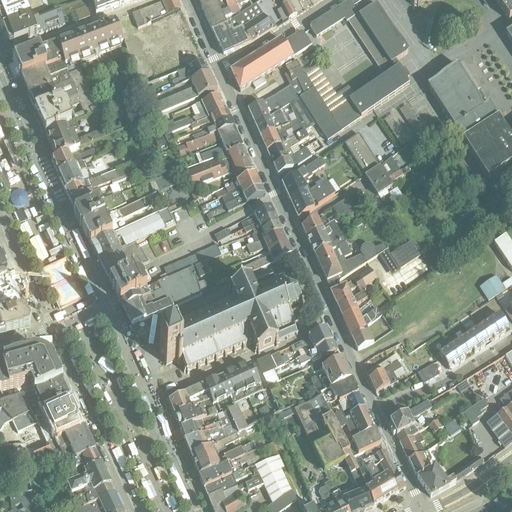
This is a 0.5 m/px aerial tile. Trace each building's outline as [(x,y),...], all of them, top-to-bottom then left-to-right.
[(12,0),(0,4),(0,16),(18,10),(17,8),(35,2),(34,0),(12,0)] [(57,0),(29,9),(28,7),(18,10),(0,16),(0,28),(2,33),(32,18),(59,8),(76,3),(75,2),(83,0),(86,0),(57,0)] [(76,3),(59,8),(62,14),(86,5),(84,0),(76,3)] [(89,0),(96,16),(119,8),(115,0),(89,0)] [(170,0),(160,4),(138,13),(144,26),(146,25),(181,11),(177,3),(176,1),(175,0),(170,0)] [(215,0),(201,7),(202,9),(217,3),(215,0)] [(222,0),(217,3),(202,9),(207,21),(240,6),(249,2),(248,0),(222,0)] [(278,0),(282,9),(288,20),(288,21),(297,17),(295,13),(295,12),(288,0),(278,0)] [(349,0),(347,0),(308,25),(317,39),(347,20),(358,14),(349,0)] [(511,0),(408,0),(416,12),(432,2),(431,0),(478,0),(488,12),(495,7),(508,23),(511,20),(511,0)] [(409,52),(375,2),(358,14),(347,20),(383,75),(397,65),(397,61),(409,52)] [(240,6),(207,21),(212,32),(227,26),(225,21),(231,18),(231,16),(240,12),(240,10),(241,9),(240,6)] [(227,26),(212,32),(216,41),(223,56),(223,55),(225,56),(225,57),(244,48),(251,45),(272,31),(266,21),(256,6),(253,8),(227,26)] [(87,7),(74,12),(78,23),(90,18),(91,18),(87,7)] [(282,9),(277,12),(282,23),(288,20),(282,9)] [(181,11),(146,25),(149,33),(151,36),(148,37),(150,42),(153,41),(168,34),(168,32),(186,24),(181,11)] [(138,13),(132,15),(136,27),(137,29),(144,26),(138,13)] [(37,18),(2,33),(8,47),(12,48),(65,28),(60,14),(39,23),(37,18)] [(130,16),(115,22),(121,36),(133,31),(137,29),(136,27),(128,30),(126,25),(133,22),(130,16)] [(271,18),(266,21),(272,31),(277,28),(271,18)] [(115,22),(57,44),(63,62),(65,67),(69,66),(70,69),(81,65),(110,54),(121,49),(120,46),(124,44),(122,37),(121,36),(115,22)] [(137,29),(133,31),(136,38),(149,33),(146,25),(144,26),(137,29)] [(293,56),(311,45),(302,30),(284,41),(293,56)] [(133,31),(121,36),(122,37),(124,44),(128,51),(140,46),(136,38),(133,31)] [(150,42),(143,45),(159,82),(177,74),(204,63),(198,50),(198,49),(197,47),(181,54),(174,39),(171,33),(168,34),(153,40),(150,42)] [(457,68),(427,88),(486,176),(491,183),(511,169),(511,33),(505,37),(511,47),(511,127),(506,131),(486,101),(480,92),(475,95),(457,68)] [(15,64),(9,67),(11,74),(13,77),(14,80),(21,78),(63,62),(57,44),(25,57),(14,61),(15,64)] [(140,46),(128,51),(144,88),(159,82),(143,45),(140,46)] [(285,45),(232,77),(244,96),(297,65),(285,45)] [(301,60),(308,67),(316,61),(309,53),(301,60)] [(63,62),(21,78),(25,88),(30,98),(69,81),(68,78),(68,77),(65,67),(63,62)] [(173,86),(171,87),(173,90),(191,82),(209,74),(204,63),(177,74),(180,80),(172,83),(173,86)] [(69,66),(65,67),(68,77),(81,72),(81,71),(83,70),(81,65),(70,69),(69,66)] [(400,69),(397,65),(383,75),(348,98),(329,113),(312,87),(303,94),(299,97),(328,142),(410,85),(406,78),(409,76),(403,67),(400,69)] [(68,77),(68,78),(69,81),(70,82),(74,96),(36,112),(45,135),(75,123),(98,113),(81,72),(68,77)] [(194,89),(154,106),(158,115),(217,91),(209,74),(191,82),(194,89)] [(69,81),(30,98),(33,107),(36,112),(74,96),(70,82),(69,81)] [(151,86),(145,89),(148,97),(155,94),(151,86)] [(25,88),(18,91),(26,111),(33,107),(30,98),(25,88)] [(173,122),(161,127),(162,130),(165,137),(172,134),(176,132),(191,126),(226,112),(219,96),(191,109),(195,119),(193,120),(193,121),(190,122),(189,119),(174,125),(173,122)] [(300,99),(289,106),(294,115),(297,122),(303,134),(305,133),(316,126),(300,99)] [(399,109),(414,135),(424,128),(409,103),(399,109)] [(282,111),(255,126),(260,138),(281,130),(289,126),(282,111)] [(226,112),(191,126),(192,131),(201,128),(202,131),(207,129),(230,120),(226,112)] [(294,115),(288,117),(291,125),(297,122),(294,115)] [(150,120),(130,128),(132,134),(152,125),(150,120)] [(208,132),(193,137),(195,143),(234,128),(230,120),(207,129),(208,132)] [(281,130),(260,138),(267,153),(303,134),(297,122),(291,125),(289,126),(281,130)] [(75,123),(45,135),(56,160),(69,154),(99,141),(96,134),(80,140),(81,143),(78,145),(73,133),(79,131),(75,123)] [(187,146),(178,149),(181,158),(189,156),(188,154),(220,142),(222,145),(238,138),(234,128),(195,143),(187,146)] [(303,134),(267,153),(273,167),(289,160),(300,153),(297,146),(309,139),(305,133),(303,134)] [(172,134),(165,137),(168,144),(175,142),(172,134)] [(358,136),(344,145),(365,179),(368,176),(380,169),(358,136)] [(160,138),(154,140),(158,149),(164,147),(160,138)] [(199,153),(195,155),(199,165),(220,157),(243,149),(238,138),(222,145),(223,147),(200,156),(199,153)] [(222,161),(216,163),(220,173),(248,160),(243,149),(220,157),(222,161)] [(289,160),(273,167),(278,177),(293,170),(312,158),(306,150),(306,149),(300,153),(289,160)] [(56,160),(51,162),(57,176),(83,165),(85,164),(96,159),(93,152),(71,160),(69,154),(56,160)] [(368,176),(365,179),(372,190),(400,172),(391,159),(380,169),(368,176)] [(248,160),(220,173),(222,179),(235,173),(237,178),(253,171),(248,160)] [(320,160),(282,185),(289,202),(316,187),(306,180),(325,167),(320,160)] [(216,162),(186,174),(192,191),(204,186),(222,179),(220,173),(216,163),(216,162)] [(83,165),(57,176),(65,193),(83,186),(92,182),(85,164),(83,165)] [(83,186),(65,193),(70,204),(93,193),(92,190),(111,183),(134,174),(131,167),(92,182),(83,186)] [(400,172),(372,190),(378,199),(393,189),(390,185),(403,176),(401,172),(400,172)] [(134,174),(111,183),(112,186),(135,177),(134,174)] [(153,174),(138,180),(141,187),(150,183),(155,182),(156,181),(153,174)] [(156,181),(155,182),(157,186),(160,193),(176,187),(172,175),(156,181)] [(231,189),(216,196),(218,201),(221,199),(258,182),(255,175),(230,187),(231,189)] [(412,179),(401,186),(405,191),(416,184),(412,179)] [(155,182),(150,183),(154,195),(160,193),(157,186),(155,182)] [(258,182),(221,199),(225,206),(239,200),(262,190),(258,182)] [(316,187),(289,202),(298,221),(315,210),(313,205),(315,204),(318,208),(335,197),(334,196),(336,194),(329,183),(326,185),(326,184),(318,189),(316,187)] [(398,187),(388,192),(393,202),(403,197),(398,187)] [(239,200),(225,206),(228,214),(240,208),(238,204),(244,201),(246,205),(265,197),(262,190),(239,200)] [(93,193),(70,204),(71,204),(73,203),(74,205),(72,206),(72,208),(73,209),(74,210),(76,210),(77,212),(75,213),(74,213),(75,214),(84,210),(96,204),(102,201),(104,201),(101,195),(99,191),(93,193)] [(430,192),(414,194),(416,204),(431,201),(430,192)] [(199,193),(192,196),(195,203),(202,200),(199,193)] [(84,210),(75,214),(83,230),(107,218),(106,215),(126,205),(124,201),(120,194),(104,201),(102,201),(105,207),(99,210),(96,204),(84,210)] [(107,218),(83,230),(91,247),(112,236),(111,234),(109,228),(116,225),(161,203),(160,202),(161,201),(160,198),(159,199),(157,194),(114,215),(107,218)] [(187,199),(176,204),(178,209),(189,204),(187,199)] [(345,201),(342,203),(344,208),(344,216),(353,216),(353,201),(345,201)] [(317,219),(301,229),(306,240),(334,223),(340,219),(344,216),(344,208),(342,203),(332,209),(336,215),(327,222),(324,218),(318,222),(317,219)] [(174,205),(168,208),(170,214),(176,211),(174,205)] [(254,221),(242,226),(244,231),(274,217),(270,209),(254,216),(256,222),(255,222),(254,221)] [(112,236),(91,247),(100,263),(164,232),(165,232),(175,227),(173,222),(169,212),(159,216),(158,214),(112,236)] [(274,217),(244,231),(246,235),(253,232),(254,236),(278,225),(274,217)] [(334,223),(306,240),(315,257),(344,237),(334,223)] [(116,225),(109,228),(111,234),(118,230),(116,225)] [(254,236),(252,237),(254,246),(263,243),(282,234),(278,225),(254,236)] [(227,231),(214,237),(218,244),(220,243),(227,239),(229,238),(230,238),(227,231)] [(254,246),(246,248),(250,256),(254,256),(266,251),(267,253),(287,244),(282,234),(263,243),(254,246)] [(344,237),(315,257),(320,270),(323,269),(326,275),(323,276),(324,278),(328,287),(335,284),(335,283),(337,282),(338,284),(366,265),(378,257),(387,251),(388,251),(385,246),(375,250),(374,249),(372,248),(371,247),(368,246),(367,246),(364,247),(363,248),(361,249),(361,251),(360,253),(360,254),(360,256),(361,257),(345,264),(343,259),(352,256),(344,237)] [(511,248),(505,238),(494,246),(511,272),(511,248)] [(412,242),(390,256),(400,271),(422,257),(412,242)] [(270,258),(241,271),(243,277),(292,256),(287,244),(267,253),(270,258)] [(136,246),(100,263),(110,283),(142,267),(148,264),(141,250),(139,251),(136,246)] [(166,275),(159,278),(162,283),(193,268),(193,269),(195,268),(205,264),(221,257),(216,246),(195,256),(195,257),(164,270),(166,275)] [(387,251),(378,257),(382,262),(392,277),(400,271),(390,256),(387,251)] [(205,264),(195,268),(200,280),(210,275),(205,264)] [(142,267),(110,283),(120,303),(147,290),(152,287),(142,267)] [(133,305),(123,309),(125,312),(130,322),(132,327),(151,319),(172,309),(172,310),(202,297),(198,284),(193,269),(193,268),(162,283),(158,285),(161,291),(133,305)] [(370,270),(359,278),(366,288),(377,281),(370,270)] [(15,272),(7,275),(14,289),(21,286),(15,272)] [(163,349),(159,351),(161,355),(161,354),(165,363),(164,363),(166,367),(170,365),(177,362),(177,363),(177,364),(178,365),(179,365),(180,365),(181,365),(181,364),(182,364),(182,363),(185,371),(183,372),(184,374),(186,373),(187,376),(189,375),(188,372),(197,369),(198,371),(200,370),(199,368),(206,365),(207,367),(209,366),(208,364),(215,360),(216,363),(218,362),(217,360),(224,356),(225,359),(227,358),(226,356),(233,352),(234,355),(236,354),(235,352),(242,348),(243,351),(245,350),(244,348),(252,344),(255,351),(254,352),(255,354),(257,353),(258,356),(260,355),(259,352),(275,345),(276,348),(278,347),(277,345),(279,344),(279,343),(286,340),(286,341),(287,340),(287,339),(296,335),(296,336),(297,336),(297,335),(298,334),(298,333),(296,333),(294,328),(295,328),(294,325),(301,323),(302,324),(303,322),(302,321),(303,318),(305,318),(304,316),(303,316),(301,312),(302,311),(301,310),(300,311),(297,310),(300,304),(302,303),(302,301),(299,301),(297,295),(299,293),(297,292),(295,294),(289,291),(290,288),(292,288),(292,287),(290,287),(288,283),(289,282),(288,281),(287,282),(284,280),(283,279),(282,279),(282,281),(275,283),(274,281),(273,281),(271,276),(272,276),(272,274),(271,275),(270,274),(269,274),(270,276),(261,279),(260,278),(259,279),(260,280),(253,283),(252,282),(250,283),(249,281),(247,282),(248,284),(232,291),(231,289),(229,290),(230,292),(228,293),(229,295),(231,294),(234,302),(226,305),(225,303),(223,304),(224,306),(216,310),(215,307),(214,308),(215,310),(207,314),(206,311),(205,312),(206,314),(198,318),(197,315),(195,316),(196,318),(189,322),(188,319),(186,320),(187,322),(180,326),(179,323),(177,324),(178,326),(170,330),(169,328),(167,329),(168,331),(165,332),(166,334),(169,333),(173,342),(172,343),(173,344),(171,345),(171,346),(163,349)] [(0,317),(1,317),(4,316),(6,317),(7,319),(24,312),(14,289),(7,275),(0,278),(0,317)] [(496,277),(479,289),(488,302),(506,291),(502,285),(496,277)] [(340,289),(331,294),(335,303),(336,306),(352,299),(349,292),(357,289),(360,294),(364,292),(367,290),(366,288),(359,278),(356,279),(346,286),(340,289)] [(511,279),(511,278),(502,285),(506,291),(511,286),(511,279)] [(205,282),(198,284),(202,297),(208,294),(205,282)] [(147,290),(120,303),(123,309),(133,305),(161,291),(158,285),(152,287),(147,290)] [(352,299),(336,306),(342,319),(358,312),(355,305),(368,298),(364,292),(360,294),(352,299)] [(358,312),(342,319),(350,335),(350,336),(352,340),(361,335),(368,332),(366,329),(367,329),(382,317),(379,313),(376,309),(362,321),(358,312)] [(0,336),(28,329),(30,324),(24,312),(7,319),(6,317),(4,316),(1,317),(0,317),(0,336)] [(511,327),(503,315),(442,356),(452,370),(511,330),(511,327)] [(327,331),(291,348),(294,354),(298,352),(301,359),(309,355),(306,349),(310,347),(313,353),(333,344),(327,331)] [(361,335),(352,340),(358,352),(374,345),(368,332),(361,335)] [(301,359),(295,361),(298,367),(300,365),(301,367),(311,362),(312,366),(337,354),(333,344),(313,353),(309,355),(301,359)] [(0,362),(0,391),(1,393),(31,384),(34,393),(44,390),(62,382),(58,374),(57,371),(56,369),(52,371),(50,367),(54,365),(51,358),(37,351),(16,358),(0,362)] [(279,354),(270,358),(276,370),(285,367),(284,365),(290,362),(287,356),(281,359),(279,354)] [(310,394),(307,395),(311,403),(322,398),(320,395),(351,382),(352,382),(342,361),(341,362),(338,355),(311,368),(314,375),(322,371),(324,377),(317,380),(315,379),(311,381),(311,383),(313,388),(309,390),(310,394)] [(363,366),(362,366),(369,381),(400,361),(396,355),(378,367),(371,371),(367,364),(363,366)] [(270,356),(256,362),(268,388),(279,382),(274,372),(276,370),(270,358),(270,356)] [(400,361),(369,381),(376,396),(377,398),(381,396),(399,386),(398,384),(398,383),(397,381),(393,374),(402,369),(399,364),(401,363),(400,361)] [(251,365),(227,376),(236,396),(229,399),(233,406),(263,392),(251,365)] [(422,372),(417,375),(418,375),(418,376),(423,384),(423,385),(428,382),(434,380),(439,376),(433,366),(427,369),(422,372)] [(402,369),(393,374),(397,381),(405,375),(402,369)] [(211,401),(210,402),(212,406),(229,399),(236,396),(227,376),(220,379),(221,383),(215,386),(220,396),(210,400),(211,401)] [(220,379),(204,386),(206,390),(210,400),(220,396),(215,386),(221,383),(220,379)] [(486,390),(491,394),(495,389),(485,380),(483,383),(488,388),(486,390)] [(0,410),(1,411),(11,420),(13,423),(18,420),(32,414),(34,418),(37,417),(38,419),(43,417),(43,419),(72,405),(63,385),(62,382),(44,390),(34,393),(5,402),(1,393),(0,391),(0,410)] [(351,382),(320,395),(322,398),(326,406),(330,405),(338,402),(339,404),(347,401),(357,396),(355,392),(351,382)] [(206,390),(204,386),(179,397),(169,402),(172,409),(174,416),(210,402),(211,401),(210,400),(206,390)] [(330,405),(326,406),(332,419),(342,415),(347,413),(350,411),(352,416),(365,410),(361,402),(358,395),(357,396),(347,401),(339,404),(339,407),(332,410),(330,405)] [(311,403),(294,411),(324,473),(327,472),(344,463),(350,476),(351,475),(359,472),(357,469),(353,459),(361,456),(365,454),(368,461),(383,453),(380,448),(378,443),(373,432),(352,443),(346,446),(339,432),(332,419),(326,406),(322,398),(311,403)] [(484,401),(463,415),(473,427),(480,423),(477,420),(482,416),(480,413),(488,407),(484,401)] [(210,402),(174,416),(180,430),(217,417),(212,406),(210,402)] [(511,404),(486,424),(504,449),(511,443),(511,404)] [(32,414),(18,420),(21,428),(23,427),(27,435),(29,434),(31,440),(35,438),(37,442),(43,439),(44,442),(53,439),(54,442),(84,429),(72,405),(43,419),(43,417),(38,419),(37,417),(34,418),(32,414)] [(217,417),(180,430),(185,442),(203,436),(234,426),(238,434),(245,431),(248,430),(237,408),(217,417)] [(267,408),(259,411),(262,418),(270,415),(267,408)] [(342,415),(332,419),(339,432),(346,429),(352,443),(373,432),(375,431),(374,431),(365,410),(352,416),(349,417),(350,419),(345,422),(342,415)] [(0,412),(0,432),(5,427),(4,427),(11,420),(1,411),(0,412)] [(285,413),(279,416),(282,422),(288,419),(285,413)] [(438,422),(428,428),(433,435),(443,429),(438,422)] [(203,436),(185,442),(191,457),(238,434),(234,426),(203,436)] [(34,462),(34,463),(40,463),(54,461),(68,460),(73,462),(95,453),(94,451),(91,452),(90,451),(93,449),(85,433),(82,435),(81,434),(82,432),(84,431),(84,429),(54,442),(34,451),(34,462)] [(245,431),(238,434),(191,457),(194,465),(199,478),(257,452),(253,444),(225,458),(226,460),(219,464),(216,455),(226,451),(225,448),(248,437),(245,431)] [(397,436),(409,460),(418,455),(406,431),(397,436)] [(272,461),(279,458),(273,445),(266,448),(272,461)] [(257,452),(199,478),(204,490),(243,473),(241,467),(246,465),(249,471),(255,468),(263,465),(258,451),(257,452)] [(409,460),(418,478),(430,471),(422,453),(418,455),(409,460)] [(263,465),(255,468),(259,478),(263,487),(272,505),(292,491),(281,471),(284,469),(279,458),(272,461),(263,465)] [(479,460),(452,479),(455,483),(482,465),(479,460)] [(86,475),(66,484),(71,493),(91,484),(95,492),(111,484),(101,462),(84,470),(86,475)] [(430,471),(418,478),(431,497),(455,483),(452,479),(447,481),(436,467),(430,471)] [(255,468),(249,471),(243,473),(204,490),(208,500),(222,493),(223,496),(237,490),(234,484),(251,477),(253,480),(259,478),(255,468)] [(374,484),(365,489),(373,507),(397,492),(387,474),(373,482),(374,484)] [(259,478),(253,480),(252,481),(253,483),(237,490),(223,496),(222,493),(208,500),(213,511),(244,511),(246,511),(240,498),(243,496),(241,492),(246,490),(248,494),(263,487),(259,478)] [(95,492),(99,501),(115,493),(111,484),(95,492)] [(365,489),(343,499),(348,511),(362,511),(373,507),(365,489)] [(292,491),(272,505),(267,509),(268,511),(282,511),(297,502),(292,491)] [(23,509),(15,511),(38,511),(30,493),(17,494),(23,509)] [(99,501),(103,511),(118,511),(123,510),(115,493),(99,501)] [(326,511),(348,511),(343,499),(335,503),(337,507),(326,511)]
